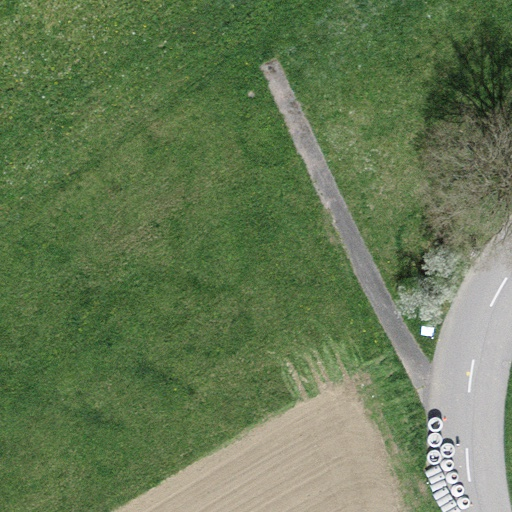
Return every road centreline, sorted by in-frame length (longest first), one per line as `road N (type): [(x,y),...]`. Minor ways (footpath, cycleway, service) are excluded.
road 1 (track): [(269,70),(414,369),(467,411)]
road 2 (tertiary): [(511,267),(486,318),(468,390),(468,464),(478,511)]
